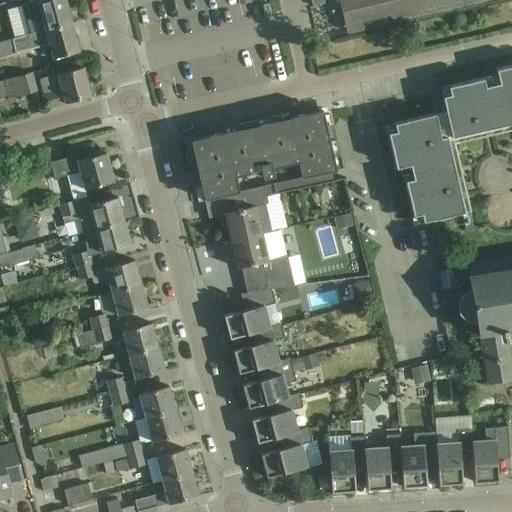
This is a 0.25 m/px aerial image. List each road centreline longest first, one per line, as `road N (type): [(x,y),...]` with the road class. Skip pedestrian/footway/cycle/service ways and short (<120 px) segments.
road 1 (residential): [(243,511),(141,126)]
road 2 (residential): [(141,126),(511,40)]
road 3 (track): [(41,511),(0,360)]
road 4 (residential): [(0,135),(134,101)]
